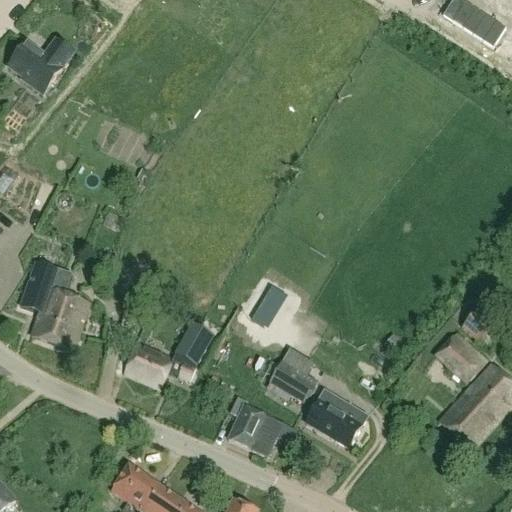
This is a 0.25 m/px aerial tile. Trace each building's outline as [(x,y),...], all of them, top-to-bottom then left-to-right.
[(511,0),(475,0),(507,20),(508,19),(511,21),(511,24),(510,28),(511,29),(511,0)] [(459,8),(448,25),(488,51),(499,34),(459,8)] [(27,88),(42,99),(61,74),(59,73),(65,66),(49,54),(43,61),(25,48),(7,72),(28,87),(27,88)] [(30,341),(71,356),(88,308),(45,293),(37,317),(39,318),(30,341)] [(152,308),(130,300),(129,300),(122,318),(146,327),(152,308)] [(476,314),(460,332),(477,347),(494,327),(476,314)] [(194,373),(187,370),(200,341),(185,333),(173,359),(177,361),(175,365),(136,348),(123,378),(159,393),(167,375),(189,385),(193,375),(194,373)] [(465,389),(486,365),(455,338),(434,361),(465,389)] [(289,353),(282,365),(268,387),(305,409),(317,386),(306,379),(313,367),(289,353)] [(511,408),(511,387),(490,368),(438,427),(470,455),(511,408)] [(317,405),(304,427),(348,453),(361,432),(367,421),(323,395),(317,405)] [(229,418),(238,422),(227,445),(267,463),(283,429),(244,412),(247,407),(236,402),(229,418)] [(143,511),(149,502),(157,491),(127,471),(110,497),(126,508),(123,511),(143,511)] [(0,511),(5,511),(14,505),(0,489),(0,511)] [(188,511),(157,491),(149,502),(143,511),(242,511),(228,506),(225,511),(188,511)]
